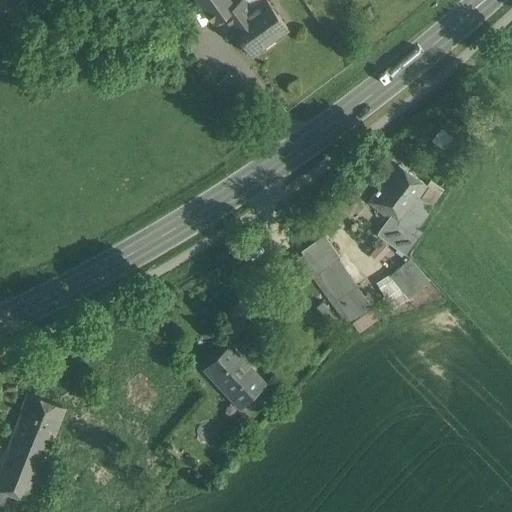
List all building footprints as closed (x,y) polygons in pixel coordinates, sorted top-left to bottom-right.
[(231,0),(198,0),(213,20),(234,6),(235,5),(231,0)] [(267,0),(261,0),(241,15),(234,6),(214,20),(223,33),(232,27),(251,53),(287,27),(267,0)] [(476,112),(466,126),(474,132),(484,118),(476,112)] [(429,187),(398,165),(380,188),(377,185),(374,190),(377,192),(369,202),(390,218),(400,226),(400,225),(412,233),(431,207),(420,199),(429,187)] [(420,199),(431,207),(440,195),(429,187),(420,199)] [(412,233),(400,225),(400,226),(390,218),(379,233),(405,253),(417,237),(412,233)] [(340,256),(324,233),(312,241),(328,265),(340,256)] [(328,265),(312,241),(300,249),(303,253),(317,272),(328,265)] [(317,272),(303,253),(292,260),(306,280),(317,272)] [(328,265),(317,272),(351,322),(374,305),(340,256),(328,265)] [(429,280),(411,258),(389,276),(408,298),(429,280)] [(292,260),(280,268),(294,288),(306,280),(292,260)] [(265,382),(229,344),(204,367),(239,406),(265,382)] [(27,392),(19,413),(20,414),(6,448),(7,448),(0,465),(0,507),(12,511),(24,511),(27,506),(42,511),(54,481),(39,475),(48,451),(49,451),(66,408),(27,392)]
